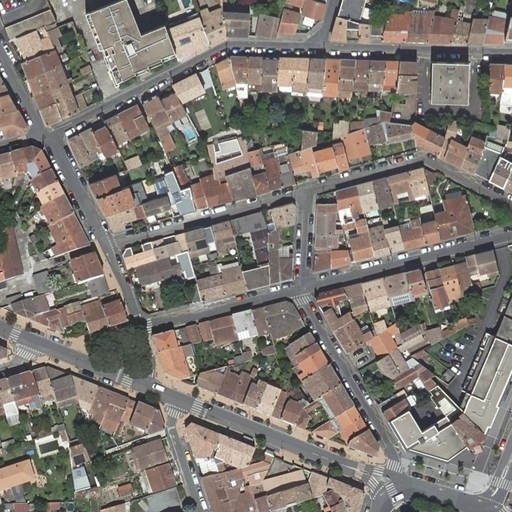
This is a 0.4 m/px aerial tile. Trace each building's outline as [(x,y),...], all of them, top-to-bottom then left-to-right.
[(161,57),(175,51),(167,28),(165,24),(141,33),(127,0),(119,0),(86,13),(100,49),(106,47),(109,53),(104,55),(114,80),(116,79),(117,82),(136,72),(135,71),(137,70),(149,65),(148,63),(162,58),(161,57)] [(222,5),(227,36),(248,37),(250,12),(226,11),(226,0),(221,0),(221,2),(222,5)] [(302,15),(321,20),(326,3),(314,0),(286,0),(284,8),(282,19),(278,32),(294,33),(300,13),(291,10),(293,4),(295,4),(304,6),(302,15)] [(342,0),(338,16),(359,21),(363,7),(364,0),(342,0)] [(200,17),(210,45),(227,36),(222,5),(218,7),(219,9),(215,10),(218,17),(208,21),(206,14),(200,17)] [(374,10),(363,7),(359,21),(371,23),(371,22),(374,10)] [(6,27),(11,40),(16,37),(37,29),(45,26),(54,23),(56,21),(51,9),(6,27)] [(433,16),(426,42),(451,43),(459,11),(454,9),(451,19),(453,19),(453,23),(437,21),(438,17),(433,16)] [(215,10),(206,14),(208,21),(218,17),(215,10)] [(488,19),(482,43),(503,44),(504,39),(510,17),(507,16),(505,13),(493,10),(492,13),(490,12),(488,19)] [(383,36),(382,41),(404,41),(411,16),(411,14),(412,11),(407,11),(406,16),(389,15),(387,22),(383,36)] [(411,16),(404,41),(426,42),(433,16),(435,12),(429,11),(429,15),(411,14),(411,16)] [(459,11),(451,43),(467,43),(472,23),(462,21),(464,13),(463,12),(459,11)] [(186,26),(196,52),(210,45),(200,17),(198,12),(184,19),(186,26)] [(259,22),(256,37),(277,37),(278,32),(282,19),(271,17),(261,15),(259,22)] [(335,25),(331,39),(365,40),(371,40),(371,35),(371,30),(371,23),(359,21),(338,16),(335,25)] [(472,23),(467,43),(482,43),(488,19),(476,18),(476,20),(473,20),(472,23)] [(184,27),(186,26),(184,19),(173,21),(175,25),(178,33),(185,30),(184,27)] [(73,20),(67,23),(72,36),(78,34),(73,20)] [(175,51),(178,60),(196,52),(186,26),(184,27),(185,30),(178,33),(175,25),(173,21),(165,24),(167,28),(175,51)] [(371,30),(371,35),(383,36),(387,22),(371,22),(371,23),(371,30)] [(59,34),(56,26),(46,30),(49,36),(54,49),(55,51),(60,49),(55,35),(59,34)] [(37,29),(16,37),(26,62),(54,49),(49,36),(41,39),(37,29)] [(26,62),(24,63),(22,63),(29,79),(44,72),(60,63),(55,51),(54,49),(26,62)] [(247,83),(248,56),(232,56),(229,57),(236,86),(241,85),(241,83),(247,83)] [(262,87),(263,57),(248,56),(247,83),(247,86),(251,87),(251,83),(258,83),(258,87),(262,87)] [(236,86),(229,57),(216,64),(223,89),(236,86)] [(277,86),(279,57),(263,57),(262,87),(262,89),(277,90),(277,86)] [(292,91),(296,58),(279,57),(277,86),(281,86),(281,82),(289,83),(288,90),(292,91)] [(307,92),(311,58),(296,58),(292,91),(303,92),(303,95),(307,95),(307,92)] [(323,88),(326,59),(311,58),(307,92),(322,94),(323,88)] [(338,83),(341,59),(326,59),(323,88),(338,88),(338,83)] [(352,89),(356,59),(341,59),(338,83),(338,88),(337,96),(352,96),(352,89)] [(368,82),(371,60),(356,59),(352,89),(363,90),(363,96),(367,97),(367,90),(368,82)] [(383,88),(386,60),(371,60),(368,82),(367,90),(383,91),(383,88)] [(396,91),(400,61),(386,60),(383,88),(383,91),(396,91)] [(417,92),(417,61),(400,61),(396,91),(410,92),(417,92)] [(468,103),(469,63),(432,61),(431,102),(468,103)] [(60,63),(44,72),(51,88),(67,81),(72,79),(71,76),(66,78),(60,63)] [(502,93),(506,63),(490,63),(490,65),(490,73),(489,94),(502,94),(502,93)] [(511,63),(506,63),(502,93),(511,93),(511,63)] [(80,70),(82,74),(92,70),(90,66),(80,70)] [(44,72),(29,79),(35,94),(51,88),(44,72)] [(193,82),(190,77),(187,79),(189,84),(176,91),(186,110),(193,107),(188,98),(195,95),(202,92),(208,88),(203,77),(193,82)] [(35,94),(40,109),(56,103),(73,96),(67,81),(51,88),(35,94)] [(247,86),(247,83),(241,83),(241,85),(236,86),(238,98),(248,97),(247,86)] [(0,94),(9,92),(5,84),(0,85),(0,94)] [(186,110),(176,91),(161,98),(169,115),(179,110),(181,115),(187,112),(186,110)] [(0,113),(18,109),(15,103),(13,100),(9,92),(0,94),(0,113)] [(87,108),(81,93),(73,96),(79,111),(87,108)] [(158,93),(142,102),(153,126),(155,129),(172,121),(169,115),(161,98),(158,93)] [(511,93),(502,93),(502,94),(501,103),(511,104),(511,93)] [(40,109),(47,126),(62,119),(62,118),(78,112),(79,111),(73,96),(56,103),(40,109)] [(146,122),(138,104),(118,114),(126,130),(129,138),(149,128),(146,122)] [(0,128),(2,129),(5,137),(25,132),(28,126),(18,109),(0,113),(0,128)] [(384,122),(389,122),(391,112),(381,110),(380,117),(379,123),(384,122)] [(126,130),(118,114),(104,121),(106,126),(114,141),(117,140),(119,143),(129,138),(126,130)] [(504,138),(509,139),(511,119),(499,116),(497,126),(496,131),(496,137),(504,138)] [(365,128),(379,123),(380,117),(364,119),(364,122),(363,129),(365,128)] [(340,136),(348,134),(349,123),(349,121),(334,123),(333,133),(332,139),(338,137),(340,136)] [(348,134),(363,129),(364,122),(349,123),(348,134)] [(385,124),(384,122),(379,123),(365,128),(369,144),(389,140),(386,131),(385,124)] [(389,140),(390,143),(414,137),(412,125),(412,124),(389,122),(384,122),(385,124),(386,131),(389,140)] [(414,137),(416,143),(439,154),(445,137),(415,122),(412,124),(412,125),(414,137)] [(114,141),(106,126),(94,132),(101,147),(105,156),(118,149),(114,141)] [(94,132),(91,128),(79,134),(89,152),(101,147),(94,132)] [(156,132),(156,133),(164,150),(174,146),(165,128),(156,132)] [(340,136),(347,158),(362,154),(362,155),(371,152),(369,144),(365,128),(363,129),(348,134),(340,136)] [(316,145),(318,132),(303,130),(301,150),(312,147),(316,145)] [(445,137),(439,154),(461,166),(467,148),(450,140),(453,132),(447,130),(445,137)] [(471,136),(485,142),(486,140),(487,137),(485,136),(473,132),(471,136)] [(69,139),(68,140),(80,166),(93,160),(89,152),(79,134),(69,139)] [(250,166),(248,151),(246,141),(243,136),(238,137),(236,138),(218,144),(220,151),(215,152),(215,144),(207,145),(212,165),(213,168),(215,174),(216,178),(225,175),(250,166)] [(338,165),(340,171),(350,168),(347,158),(340,136),(338,137),(340,144),(332,146),(332,147),(338,165)] [(467,148),(461,166),(474,173),(479,160),(485,142),(471,136),(467,148)] [(479,160),(474,173),(490,181),(499,160),(500,157),(505,147),(486,140),(485,142),(479,160)] [(311,170),(313,178),(320,176),(320,175),(318,170),(317,168),(314,156),(313,153),(312,147),(301,150),(288,154),(287,154),(293,175),(306,171),(311,170)] [(317,168),(318,170),(338,165),(332,147),(313,153),(314,156),(317,168)] [(51,171),(41,152),(32,148),(23,150),(28,170),(28,171),(32,180),(51,171)] [(263,164),(262,161),(261,158),(259,149),(253,150),(248,151),(250,166),(251,172),(253,172),(254,171),(253,169),(253,166),(263,164)] [(28,170),(23,150),(12,154),(16,175),(15,182),(25,179),(28,171),(28,170)] [(16,175),(12,154),(0,156),(0,171),(2,179),(2,181),(13,178),(13,177),(16,175)] [(275,158),(283,187),(296,183),(293,175),(287,154),(275,158)] [(264,167),(270,190),(283,187),(275,158),(275,157),(266,160),(262,161),(263,164),(264,167)] [(499,160),(490,181),(503,188),(511,168),(511,162),(500,157),(499,160)] [(180,164),(172,167),(173,170),(175,175),(183,172),(180,164)] [(228,183),(231,194),(234,200),(257,194),(256,187),(252,176),(251,172),(250,166),(225,175),(228,183)] [(256,187),(257,194),(270,190),(264,167),(259,168),(261,173),(252,176),(256,187)] [(428,185),(424,167),(408,171),(413,192),(414,196),(430,193),(428,185)] [(424,167),(428,185),(436,183),(434,172),(424,167)] [(511,168),(503,188),(511,191),(511,168)] [(57,183),(51,171),(32,180),(31,182),(37,193),(57,183)] [(173,171),(163,175),(180,215),(196,212),(190,188),(181,191),(173,171)] [(413,192),(408,171),(387,177),(393,203),(393,204),(398,203),(396,194),(408,191),(409,193),(413,192)] [(209,203),(209,207),(234,200),(231,194),(228,183),(219,185),(216,178),(215,174),(202,179),(203,182),(192,186),(191,182),(188,183),(183,172),(175,175),(182,190),(191,187),(194,198),(196,207),(209,203)] [(114,174),(89,184),(97,198),(121,189),(115,174),(114,174)] [(393,203),(387,177),(372,181),(379,207),(393,203)] [(379,207),(372,181),(357,185),(363,209),(365,218),(366,220),(371,219),(369,211),(379,208),(379,207)] [(64,195),(57,183),(37,193),(43,205),(64,195)] [(363,209),(357,185),(347,187),(352,206),(350,206),(354,220),(360,219),(357,211),(363,209)] [(97,198),(106,215),(111,214),(135,206),(128,187),(121,189),(97,198)] [(352,206),(347,187),(336,191),(339,210),(342,224),(354,220),(350,206),(352,206)] [(461,190),(444,194),(446,199),(462,194),(461,190)] [(446,210),(453,236),(475,230),(474,227),(473,222),(477,221),(476,216),(472,217),(468,201),(471,201),(471,197),(467,198),(466,194),(462,194),(446,199),(443,200),(446,210)] [(74,214),(64,195),(43,205),(47,213),(45,214),(51,226),(74,214)] [(147,216),(149,223),(158,221),(155,213),(171,208),(170,206),(166,195),(142,203),(146,215),(147,216)] [(295,204),(293,202),(272,208),(274,215),(272,215),(274,223),(276,223),(278,229),(279,228),(294,224),(295,204)] [(115,225),(146,215),(142,203),(135,206),(111,214),(115,225)] [(335,203),(317,203),(316,235),(338,234),(344,233),(343,230),(343,229),(335,229),(336,210),(335,210),(335,203)] [(14,205),(9,206),(16,230),(24,227),(22,222),(18,213),(14,205)] [(435,213),(441,239),(453,236),(446,210),(434,213),(435,213)] [(266,223),(263,211),(239,217),(242,230),(250,228),(251,233),(264,230),(262,224),(266,223)] [(22,222),(24,227),(31,217),(27,213),(22,222)] [(420,217),(420,218),(426,243),(441,239),(435,213),(420,217)] [(83,232),(74,214),(51,226),(49,227),(59,245),(83,232)] [(242,230),(239,217),(238,218),(230,220),(233,232),(242,230)] [(386,234),(390,252),(404,248),(400,230),(390,233),(386,217),(382,218),(383,224),(386,234)] [(360,219),(354,220),(342,224),(343,229),(343,230),(357,226),(358,232),(359,232),(360,236),(350,239),(356,261),(375,256),(368,228),(367,226),(366,220),(365,218),(360,219)] [(399,225),(400,230),(404,248),(426,243),(420,218),(411,220),(412,227),(405,229),(404,224),(399,225)] [(233,232),(230,220),(211,225),(215,241),(219,255),(223,254),(224,256),(228,255),(224,242),(231,240),(233,248),(237,247),(234,235),(233,232)] [(267,228),(266,223),(262,224),(264,230),(251,233),(254,242),(260,264),(262,264),(269,262),(269,250),(268,231),(267,228)] [(274,223),(266,225),(267,228),(268,231),(278,229),(276,223),(274,223)] [(373,227),(368,228),(375,256),(390,252),(386,234),(383,224),(373,227)] [(211,225),(184,232),(188,250),(191,259),(211,253),(208,243),(215,241),(211,225)] [(5,281),(23,275),(12,228),(0,231),(0,258),(2,265),(5,281)] [(279,228),(278,229),(268,231),(269,250),(271,250),(278,248),(281,247),(282,247),(282,243),(279,244),(279,228)] [(90,246),(83,232),(59,245),(57,246),(60,251),(53,254),(54,257),(90,246)] [(188,250),(184,232),(175,235),(177,241),(154,248),(157,259),(188,250)] [(338,234),(316,235),(315,248),(332,248),(337,247),(338,234)] [(126,248),(123,255),(128,269),(135,266),(157,259),(154,248),(152,241),(142,244),(143,249),(132,251),(131,247),(126,248)] [(278,253),(279,258),(289,256),(289,252),(290,245),(282,247),(281,247),(278,248),(278,253)] [(269,262),(270,283),(292,277),(293,251),(289,252),(289,256),(279,258),(278,253),(278,248),(271,250),(269,250),(269,262)] [(332,248),(315,248),(314,271),(331,267),(331,251),(332,248)] [(493,249),(482,252),(487,272),(488,276),(499,273),(493,249)] [(191,259),(188,250),(157,259),(135,266),(141,286),(183,273),(180,263),(170,266),(169,262),(185,257),(192,285),(189,285),(194,303),(202,300),(197,280),(195,275),(191,259)] [(331,251),(331,267),(351,262),(348,250),(331,251)] [(45,252),(38,255),(41,261),(48,259),(45,252)] [(482,252),(465,256),(466,261),(470,276),(487,272),(482,252)] [(104,276),(94,254),(71,261),(78,284),(88,281),(104,276)] [(216,260),(211,261),(214,271),(195,275),(197,280),(202,300),(225,294),(217,264),(216,260)] [(466,292),(473,290),(470,276),(466,261),(454,265),(462,294),(462,296),(467,295),(466,292)] [(237,262),(222,265),(224,273),(232,271),(232,268),(238,266),(237,262)] [(243,272),(248,289),(270,283),(269,262),(262,264),(263,267),(243,272)] [(217,264),(225,294),(248,289),(243,272),(243,270),(242,265),(238,266),(232,268),(232,271),(224,273),(222,265),(221,263),(217,264)] [(462,294),(454,265),(440,269),(447,294),(448,298),(462,294)] [(427,289),(421,268),(406,271),(412,292),(424,289),(427,289)] [(447,294),(440,269),(427,272),(432,289),(431,289),(434,298),(432,299),(436,311),(450,307),(448,298),(447,294)] [(43,295),(54,292),(48,271),(34,275),(40,296),(43,295)] [(391,303),(413,298),(412,292),(406,271),(384,277),(388,290),(391,303)] [(109,292),(104,276),(88,281),(93,297),(95,297),(98,296),(101,295),(109,292)] [(370,309),(391,303),(388,290),(384,277),(377,279),(362,283),(366,293),(370,309)] [(366,293),(362,283),(346,287),(347,294),(350,293),(357,311),(352,312),(353,319),(367,311),(366,308),(367,305),(363,294),(366,293)] [(347,294),(346,287),(314,295),(319,305),(321,307),(328,302),(329,305),(339,303),(340,302),(338,300),(347,297),(345,294),(347,294)] [(511,291),(491,334),(466,392),(471,394),(463,411),(464,412),(484,433),(488,424),(490,425),(493,418),(498,407),(499,405),(496,404),(498,400),(501,401),(503,396),(509,382),(506,381),(510,372),(511,372),(511,291)] [(9,306),(12,305),(23,302),(20,294),(7,299),(9,306)] [(49,312),(43,295),(40,296),(23,302),(12,305),(15,313),(28,319),(49,312)] [(120,300),(119,296),(111,299),(112,303),(102,307),(110,327),(118,324),(128,321),(120,300)] [(289,334),(304,324),(293,305),(286,302),(264,308),(271,333),(273,339),(289,334)] [(330,323),(343,316),(339,303),(329,305),(328,302),(321,307),(330,323)] [(75,306),(69,308),(71,315),(67,317),(70,326),(86,320),(83,313),(83,311),(78,313),(75,306)] [(110,327),(102,307),(83,313),(86,320),(90,333),(110,327)] [(258,336),(271,333),(264,308),(251,311),(258,336)] [(52,313),(52,311),(49,312),(28,319),(64,333),(63,328),(70,326),(67,317),(64,309),(52,313)] [(258,336),(251,311),(232,316),(237,334),(248,331),(250,337),(258,336)] [(481,321),(479,312),(475,313),(476,317),(468,320),(469,324),(481,321)] [(334,330),(353,319),(349,313),(343,316),(330,323),(334,330)] [(238,339),(237,334),(232,316),(210,322),(214,339),(215,346),(220,344),(219,341),(233,337),(234,340),(238,339)] [(467,325),(469,324),(468,320),(467,318),(455,322),(456,326),(458,330),(467,325)] [(359,329),(353,319),(334,330),(347,352),(370,339),(378,334),(376,330),(372,332),(367,324),(359,329)] [(378,334),(386,329),(383,321),(375,324),(378,334)] [(210,322),(199,325),(204,342),(214,339),(210,322)] [(381,357),(383,356),(397,347),(390,335),(395,333),(398,344),(403,342),(400,334),(397,323),(386,329),(378,334),(370,339),(374,345),(381,357)] [(403,344),(421,334),(422,334),(418,324),(400,334),(403,342),(403,344)] [(191,341),(192,345),(202,342),(196,325),(186,328),(191,341)] [(444,338),(458,330),(456,326),(442,332),(444,338)] [(441,327),(426,332),(428,335),(432,345),(435,344),(444,338),(442,332),(442,331),(441,327)] [(184,343),(191,341),(186,328),(179,330),(184,343)] [(158,354),(177,349),(172,331),(153,337),(152,337),(158,354)] [(462,390),(466,392),(491,334),(486,332),(462,390)] [(292,360),(294,358),(316,344),(309,333),(285,349),(292,360)] [(395,376),(419,362),(415,359),(413,357),(405,362),(399,352),(424,338),(421,334),(403,344),(397,347),(383,356),(395,376)] [(302,363),(320,351),(316,344),(294,358),(292,360),(296,367),(299,365),(302,363)] [(181,380),(193,376),(192,374),(189,374),(184,357),(195,354),(192,345),(181,348),(177,349),(158,354),(165,373),(181,380)] [(275,346),(262,350),(264,355),(271,353),(278,351),(275,348),(275,346)] [(413,357),(415,359),(428,352),(424,349),(411,356),(413,357)] [(302,382),(303,382),(329,366),(320,351),(302,363),(299,365),(305,375),(300,378),(302,382)] [(245,363),(252,360),(250,352),(242,354),(243,357),(245,363)] [(393,377),(395,376),(383,356),(381,357),(379,358),(392,378),(393,377)] [(426,386),(429,390),(438,385),(437,384),(431,378),(435,374),(419,362),(395,376),(393,377),(398,386),(407,381),(413,378),(419,389),(422,388),(426,386)] [(316,401),(341,385),(329,366),(303,382),(316,401)] [(72,377),(48,367),(45,368),(55,397),(58,407),(62,405),(61,400),(77,395),(72,377)] [(217,394),(231,400),(240,376),(230,372),(231,369),(227,367),(226,371),(217,394)] [(55,397),(45,368),(31,372),(42,405),(45,404),(44,400),(46,401),(51,400),(52,398),(55,397)] [(195,386),(217,394),(226,371),(223,370),(221,375),(214,372),(213,376),(209,375),(207,379),(199,376),(195,386)] [(231,400),(244,405),(254,380),(258,371),(254,370),(251,376),(241,372),(240,376),(231,400)] [(42,405),(31,372),(19,376),(28,402),(29,403),(35,401),(38,408),(43,407),(42,405)] [(28,402),(19,376),(7,380),(16,406),(28,402)] [(98,387),(72,377),(77,395),(79,400),(81,406),(90,410),(98,387)] [(407,381),(413,393),(419,389),(413,378),(407,381)] [(16,406),(7,380),(0,381),(0,397),(3,405),(10,403),(14,415),(19,413),(16,406)] [(244,405),(257,410),(266,386),(254,380),(244,405)] [(330,421),(354,407),(341,385),(316,401),(310,405),(303,409),(296,426),(305,429),(309,418),(306,414),(321,405),(330,421)] [(468,445),(469,447),(486,435),(484,433),(464,412),(463,411),(459,407),(453,401),(438,385),(429,390),(431,395),(439,406),(440,406),(442,404),(439,400),(445,396),(450,404),(454,408),(446,414),(447,415),(448,416),(454,425),(468,445)] [(257,410),(271,416),(280,394),(281,391),(266,386),(257,410)] [(428,397),(431,395),(429,390),(426,386),(422,388),(428,397)] [(113,393),(98,387),(90,410),(89,411),(90,413),(93,415),(91,419),(101,424),(101,425),(107,428),(110,422),(118,425),(129,399),(113,393)] [(271,416),(296,426),(303,409),(310,405),(298,388),(285,395),(280,394),(271,416)] [(378,404),(382,411),(404,398),(400,392),(378,404)] [(459,407),(463,411),(471,394),(466,392),(459,407)] [(61,400),(62,405),(79,400),(77,395),(61,400)] [(411,395),(404,398),(409,407),(416,403),(411,395)] [(382,411),(388,420),(408,408),(409,407),(404,398),(382,411)] [(159,411),(129,399),(118,425),(115,434),(121,436),(126,422),(147,431),(149,435),(165,430),(159,411)] [(10,403),(3,405),(5,413),(7,417),(14,415),(10,403)] [(312,432),(329,439),(340,432),(361,419),(354,407),(330,421),(312,432)] [(448,416),(447,415),(422,429),(412,414),(408,408),(388,420),(403,445),(405,449),(408,447),(435,455),(468,445),(454,425),(448,416)] [(350,442),(368,431),(361,419),(340,432),(342,435),(344,434),(348,440),(346,441),(348,445),(350,442)] [(64,425),(50,428),(51,429),(52,434),(66,431),(64,425)] [(195,460),(197,463),(200,462),(199,459),(209,460),(210,459),(214,460),(218,450),(219,435),(191,425),(186,430),(195,460)] [(39,433),(40,438),(52,434),(51,429),(39,433)] [(348,445),(348,447),(376,458),(379,448),(368,431),(350,442),(348,445)] [(26,436),(28,442),(40,438),(39,433),(26,436)] [(218,450),(214,460),(216,464),(220,463),(218,459),(219,457),(239,465),(238,469),(242,468),(249,466),(255,450),(219,435),(218,450)] [(78,439),(69,442),(73,475),(78,473),(75,466),(88,461),(82,442),(86,441),(85,437),(78,439)] [(2,445),(3,449),(16,445),(14,440),(2,445)] [(167,460),(160,440),(131,450),(132,453),(135,452),(140,466),(137,467),(138,470),(167,460)] [(261,462),(249,466),(242,468),(245,478),(246,477),(249,476),(251,486),(246,488),(247,493),(247,494),(253,492),(255,500),(266,496),(262,483),(274,457),(269,455),(265,454),(261,462)] [(200,462),(201,468),(216,464),(214,460),(210,459),(209,460),(199,459),(200,462)] [(0,502),(1,503),(0,499),(0,489),(10,486),(14,497),(22,494),(25,493),(21,483),(33,479),(28,462),(27,463),(0,471),(0,502)] [(201,468),(204,478),(219,474),(216,464),(201,468)] [(153,489),(154,492),(175,484),(168,465),(147,472),(148,475),(149,478),(152,486),(153,489)] [(204,478),(201,479),(212,511),(257,511),(255,500),(253,492),(247,494),(247,493),(236,496),(234,487),(242,485),(243,483),(242,479),(245,478),(242,468),(238,469),(225,472),(219,474),(204,478)] [(266,496),(271,511),(285,506),(286,507),(296,504),(296,503),(311,499),(312,499),(307,486),(303,471),(262,483),(266,496)] [(359,511),(365,493),(312,473),(307,486),(312,499),(323,495),(329,507),(331,511),(359,511)] [(84,476),(74,478),(75,490),(86,489),(84,476)] [(121,496),(133,492),(130,485),(119,488),(121,496)] [(14,497),(16,503),(25,503),(22,494),(14,497)] [(255,500),(257,511),(267,511),(271,511),(266,496),(255,500)] [(16,503),(13,503),(14,508),(14,511),(27,511),(27,502),(25,503),(16,503)] [(45,510),(60,510),(60,502),(45,502),(45,510)]
